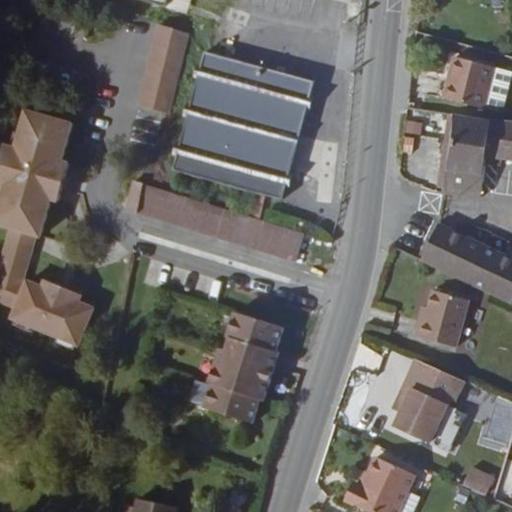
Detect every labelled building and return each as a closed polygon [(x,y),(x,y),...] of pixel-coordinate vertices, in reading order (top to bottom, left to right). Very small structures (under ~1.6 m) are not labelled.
[(87,0),(110,8),(107,17),(166,38),(178,0),(87,0)] [(252,0),(251,13),(312,22),(315,0),(252,0)] [(171,142),(194,60),(163,52),(140,133),(171,142)] [(450,57),(438,98),(477,108),(488,68),(450,57)] [(220,86),(183,201),(271,230),(308,114),(220,86)] [(511,125),(507,125),(456,123),(443,201),(461,205),(467,198),(481,199),(486,165),(511,169),(511,125)] [(17,345),(83,372),(97,336),(83,330),(86,323),(50,308),(47,314),(32,308),(30,311),(26,309),(39,262),(43,263),(53,225),(60,227),(70,189),(63,187),(73,150),(27,137),(16,175),(6,172),(0,193),(0,210),(6,212),(0,236),(0,251),(14,255),(0,307),(0,326),(20,335),(17,345)] [(139,237),(147,208),(148,206),(138,204),(130,234),(139,237)] [(145,239),(153,210),(147,208),(139,237),(145,239)] [(308,258),(153,210),(145,239),(299,288),(308,258)] [(511,316),(511,272),(445,239),(427,274),(511,316)] [(450,352),(463,305),(427,295),(422,313),(418,327),(413,325),(408,340),(450,352)] [(418,327),(422,313),(417,311),(413,325),(418,327)] [(216,410),(208,433),(256,448),(264,426),(268,427),(278,392),(264,387),(267,375),(278,379),(286,354),(238,338),(230,363),(234,365),(230,377),(224,375),(212,409),(216,410)] [(443,455),(460,418),(441,410),(442,408),(399,388),(391,406),(399,409),(396,418),(390,431),(443,455)] [(396,418),(399,409),(391,406),(387,414),(396,418)] [(355,491),(347,509),(353,511),(396,511),(411,482),(372,465),(359,493),(355,491)] [(481,499),(488,482),(466,472),(458,489),(481,499)]
